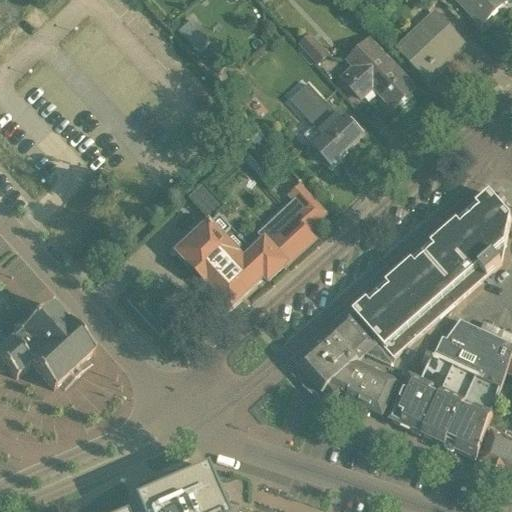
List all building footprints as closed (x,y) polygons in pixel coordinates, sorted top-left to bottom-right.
[(396,42),(396,44),(396,45),(396,47),(397,48),(398,50),(425,79),(456,50),(457,49),(457,47),(457,46),(457,45),(456,43),(455,42),(465,33),(448,14),(444,18),(427,0),(409,0),(399,10),(413,25),(397,40),(397,41),(396,42)] [(454,0),(479,27),(506,2),(503,0),(454,0)] [(187,25),(178,33),(198,56),(212,43),(198,28),(194,33),(187,25)] [(318,68),(329,57),(309,35),(298,46),(318,68)] [(415,89),(370,41),(348,61),(354,68),(342,80),(361,100),(374,88),(393,109),(415,89)] [(218,77),(228,69),(217,55),(207,63),(218,77)] [(331,121),(316,106),(304,118),(324,139),(313,149),(331,168),(362,137),(345,119),(342,122),(336,116),(331,121)] [(269,284),(317,241),(307,230),(325,214),(302,189),(294,197),(305,209),(266,244),(262,240),(240,260),(229,248),(237,241),(218,220),(179,254),(182,257),(180,259),(180,261),(187,269),(191,268),(192,267),(206,283),(207,282),(232,309),(265,279),(269,284)] [(394,360),(487,279),(502,266),(511,220),(490,196),(354,315),(394,360)] [(0,371),(6,370),(15,381),(30,368),(53,392),(93,355),(51,308),(11,344),(0,338),(0,336),(1,335),(0,334),(0,371)] [(322,396),(377,349),(350,319),(296,366),(304,375),(322,396)] [(511,356),(511,347),(460,324),(450,345),(447,343),(437,361),(431,358),(417,383),(412,380),(390,423),(476,463),(511,356)] [(377,349),(322,396),(323,396),(336,411),(346,403),(382,419),(403,375),(392,370),(393,367),(377,349)] [(511,480),(511,436),(507,434),(504,441),(491,434),(480,465),(511,480)] [(223,511),(206,470),(162,489),(134,501),(133,502),(137,509),(130,511),(223,511)]
